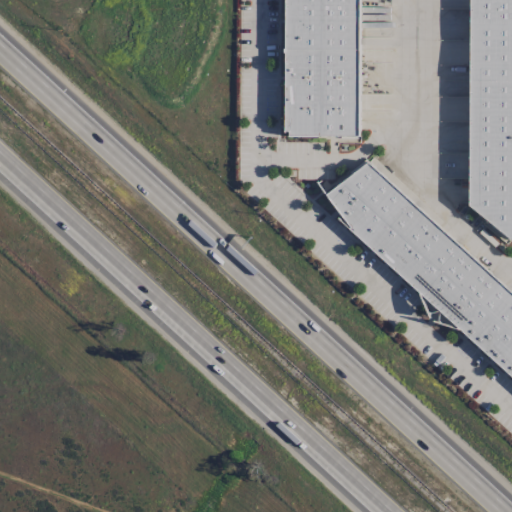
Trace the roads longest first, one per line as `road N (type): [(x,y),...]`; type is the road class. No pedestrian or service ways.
road 1 (motorway): [(506,511),(0,49)]
road 2 (motorway): [(0,158),(385,511)]
